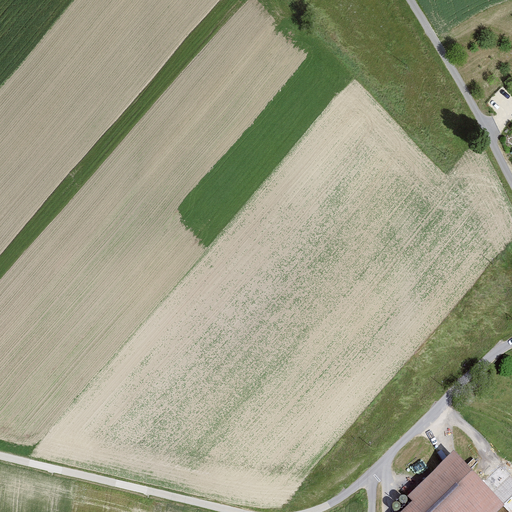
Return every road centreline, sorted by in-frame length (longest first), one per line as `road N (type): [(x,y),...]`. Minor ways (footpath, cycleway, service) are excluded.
road 1 (unclassified): [(308,511),(373,471),(511,343)]
road 2 (unclassified): [(0,455),(241,511)]
road 3 (track): [(511,183),(412,0)]
